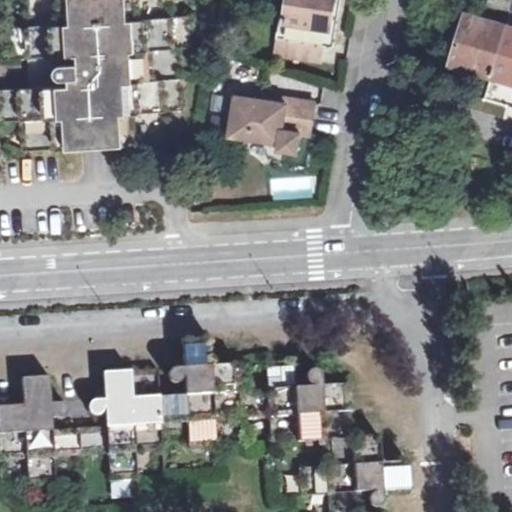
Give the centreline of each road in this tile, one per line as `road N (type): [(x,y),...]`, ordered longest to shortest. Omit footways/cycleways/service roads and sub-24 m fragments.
road 1 (residential): [(0,273),(348,252)]
road 2 (residential): [(348,252),(374,89)]
road 3 (residential): [(348,252),(511,242)]
road 4 (residential): [(511,129),(374,89)]
